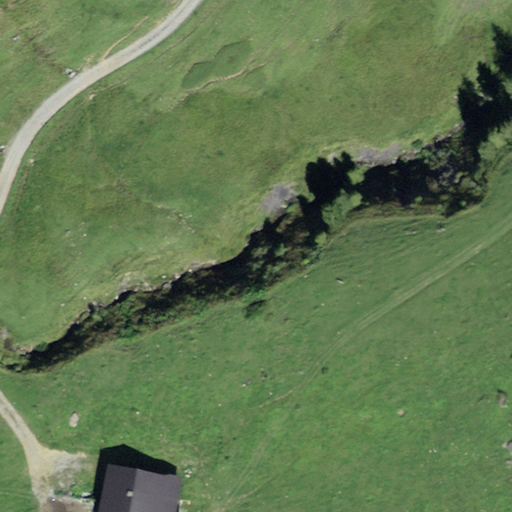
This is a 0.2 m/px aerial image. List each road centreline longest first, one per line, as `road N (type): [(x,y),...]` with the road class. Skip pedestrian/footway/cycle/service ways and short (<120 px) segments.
road 1 (track): [(49,477),(287,397),(331,343),(511,219)]
road 2 (track): [(192,0),(140,47),(49,105),(26,132),(0,192)]
